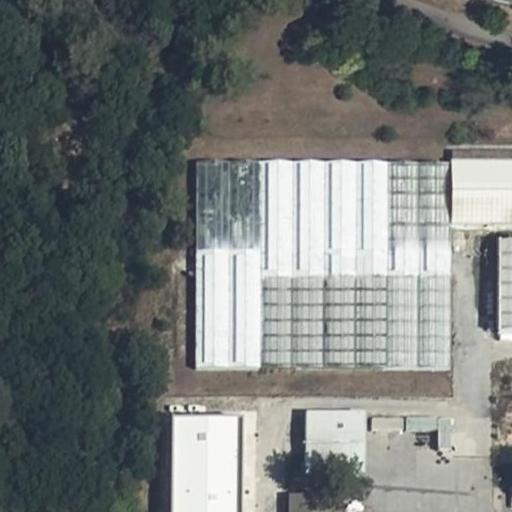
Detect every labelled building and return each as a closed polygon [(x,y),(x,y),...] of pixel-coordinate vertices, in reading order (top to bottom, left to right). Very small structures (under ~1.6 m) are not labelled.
[(511,157),(442,157),(442,160),(443,224),(511,224),(511,157)] [(443,224),(442,160),(185,159),(182,362),(440,364),(443,224)] [(511,328),(511,228),(490,228),(491,328),(511,328)] [(511,454),(511,357),(488,357),(485,454),(511,454)] [(361,473),(362,412),(293,411),(291,471),(361,473)] [(257,511),(258,416),(161,416),(161,511),(257,511)] [(317,511),(318,490),(275,490),(275,511),(317,511)]
